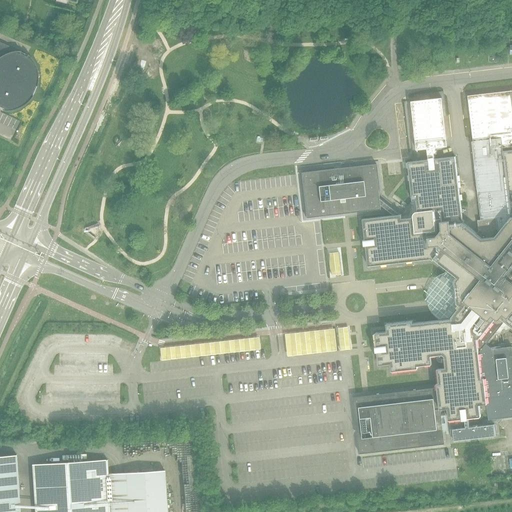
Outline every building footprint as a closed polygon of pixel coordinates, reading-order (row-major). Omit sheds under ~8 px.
[(9,53),(5,54),(9,46),(0,42),(0,106),(4,108),(3,110),(8,110),(13,110),(17,108),(22,106),(26,103),(30,99),(33,95),(32,95),(31,95),(35,85),(36,86),(37,82),(38,78),(37,73),(36,68),(34,63),(31,58),(27,54),(27,55),(27,56),(19,53),(20,51),(16,51),(13,52),(9,53)] [(376,164),(300,172),(306,218),(381,209),(381,205),(394,216),(390,216),(363,219),(368,266),(433,258),(448,269),(457,277),(454,280),(455,292),(456,304),(460,308),(452,319),(438,321),(413,324),(413,321),(387,324),(387,331),(376,333),(380,364),(391,363),(392,370),(418,367),(418,365),(432,363),(438,363),(440,383),(437,383),(438,384),(438,386),(438,387),(353,397),(359,454),(444,444),(440,409),(442,409),(448,408),(449,419),(462,418),(462,419),(464,419),(465,427),(452,428),(454,440),(495,436),(494,428),(494,424),(469,426),(469,425),(468,417),(481,416),(479,404),(486,404),(487,404),(489,419),(511,416),(511,348),(511,346),(492,349),(488,345),(496,334),(497,334),(499,334),(503,334),(508,331),(511,326),(511,149),(503,151),(503,148),(511,146),(511,90),(467,96),(470,114),(472,137),(473,141),(472,141),(472,142),(475,166),(481,220),(479,220),(478,220),(478,222),(479,231),(477,234),(467,226),(465,223),(464,223),(464,221),(462,219),(461,208),(455,156),(437,158),(434,159),(434,157),(434,153),(436,153),(435,148),(447,146),(444,116),(442,98),(414,101),(411,101),(414,132),(413,132),(414,138),(415,138),(416,150),(427,149),(428,158),(428,159),(426,160),(408,162),(413,199),(408,205),(404,209),(402,212),(400,214),(399,214),(380,198),(376,164)] [(457,277),(448,269),(442,272),(438,275),(434,279),(430,284),(428,289),(427,294),(427,298),(428,303),(429,308),(431,312),(434,316),(438,321),(452,319),(460,308),(456,304),(455,292),(454,280),(457,277)] [(306,345),(337,343),(336,330),(305,332),(306,345)] [(0,511),(19,511),(16,455),(0,455),(0,511)] [(274,459),(275,461),(269,463),(268,458),(263,459),(267,472),(282,468),(281,467),(289,464),(286,455),(274,459)] [(90,461),(41,464),(43,511),(109,511),(106,460),(90,461)] [(166,511),(164,470),(123,473),(125,511),(166,511)]
